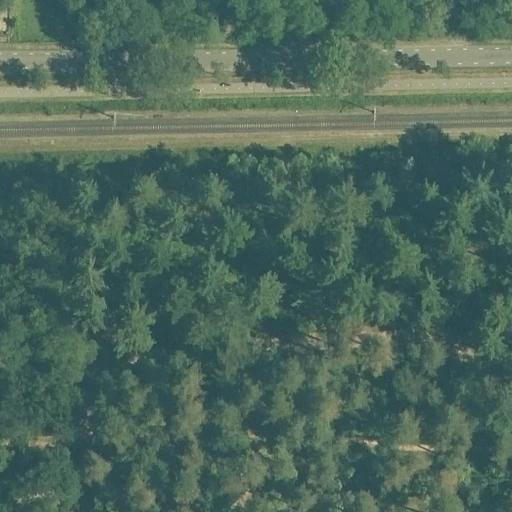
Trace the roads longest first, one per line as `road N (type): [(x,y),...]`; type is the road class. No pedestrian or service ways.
road 1 (track): [(445,346),(370,336),(130,359),(106,375),(54,488),(0,507)]
road 2 (tertiary): [(511,56),(0,63)]
